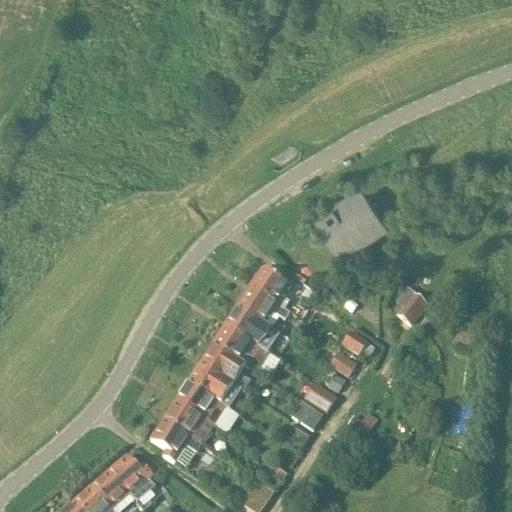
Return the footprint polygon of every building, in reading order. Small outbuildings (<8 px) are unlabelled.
[(341,257),(386,228),(359,186),(314,216),(341,257)] [(298,320),(302,312),(282,300),(289,289),(262,271),(251,288),(278,306),(291,315),(298,320)] [(251,288),(239,307),(265,326),(272,315),(286,324),(291,315),(278,306),(251,288)] [(411,329),(428,307),(416,297),(417,296),(408,290),(396,306),(402,310),(397,317),(411,329)] [(239,307),(226,326),(269,355),(274,347),(258,337),(265,326),(239,307)] [(259,375),(271,356),(269,355),(256,346),(226,326),(214,345),(246,367),(259,375)] [(351,334),(343,347),(359,357),(367,345),(351,334)] [(214,345),(202,364),(242,391),(244,393),(250,384),(240,377),(246,367),(214,345)] [(334,362),(331,367),(334,369),(333,371),(349,381),(353,374),(358,368),(342,357),(340,359),(337,357),(334,362)] [(202,364),(190,383),(226,408),(230,410),(242,391),(202,364)] [(346,384),(335,377),(327,389),(339,396),(346,384)] [(190,383),(177,402),(214,427),(226,408),(190,383)] [(328,420),(340,404),(314,387),(304,402),(328,420)] [(177,402),(165,421),(202,446),(214,427),(177,402)] [(301,404),(291,419),(314,434),(324,419),(301,404)] [(367,441),(380,420),(369,413),(364,422),(355,416),(347,429),(367,441)] [(165,421),(152,441),(167,451),(163,457),(176,466),(187,450),(196,456),(202,446),(165,421)] [(291,428),(280,444),(299,457),(310,440),(291,428)] [(109,474),(141,511),(145,511),(156,504),(150,497),(156,492),(127,459),(109,474)] [(141,511),(109,474),(92,490),(110,511),(141,511)] [(257,496),(246,511),(248,511),(262,511),(274,496),(257,484),(252,492),(257,496)] [(110,511),(92,490),(73,506),(78,511),(110,511)]
